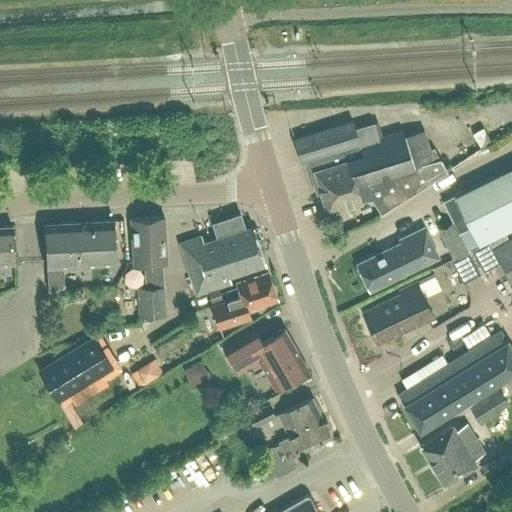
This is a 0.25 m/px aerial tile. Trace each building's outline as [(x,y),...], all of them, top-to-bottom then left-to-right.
[(351,119),(293,138),(300,161),(305,160),(313,184),(317,183),(326,211),(370,197),(380,212),(446,170),(432,147),(429,149),(423,129),(403,134),(402,129),(377,136),(373,121),(354,127),(351,119)] [(511,164),(453,194),(461,209),(477,243),(511,226),(511,164)] [(228,275),(265,262),(253,217),(246,220),(239,204),(211,213),(218,231),(204,237),(201,230),(178,238),(195,293),(230,281),(228,275)] [(166,261),(163,215),(129,218),(132,263),(143,262),(145,286),(137,287),(139,316),(165,314),(162,261),(166,261)] [(112,218),(43,222),(46,266),(115,262),(114,240),(113,220),(112,218)] [(437,228),(452,257),(466,250),(452,221),(437,228)] [(0,263),(13,262),(11,224),(0,224),(0,263)] [(423,225),(401,236),(399,237),(400,240),(356,262),(369,289),(438,256),(423,225)] [(511,235),(491,248),(511,282),(511,235)] [(237,286),(225,290),(228,298),(210,304),(217,327),(248,317),(245,310),(261,305),(260,302),(275,296),(267,271),(236,282),(237,286)] [(403,330),(432,316),(415,281),(399,289),(400,292),(362,310),(377,341),(402,329),(403,330)] [(237,371),(257,358),(275,388),(306,369),(306,370),(307,369),(280,322),(267,330),(269,335),(260,340),(252,326),(221,345),(237,371)] [(506,339),(500,329),(397,392),(404,402),(402,403),(419,429),(511,371),(511,346),(507,338),(506,339)] [(93,335),(38,370),(56,400),(112,365),(93,335)] [(109,368),(117,381),(135,370),(126,357),(109,368)] [(498,410),(508,404),(497,384),(486,391),(487,393),(468,405),(480,424),(499,412),(498,410)] [(67,394),(61,399),(79,421),(85,415),(67,394)] [(313,442),(329,434),(327,430),(328,427),(326,422),(322,420),(319,413),(320,413),(311,396),(277,412),(287,434),(277,439),(279,442),(262,450),(275,475),(295,466),(290,456),(312,444),(313,442)] [(253,426),(274,416),(268,403),(247,413),(253,426)] [(472,457),(483,451),(465,422),(454,429),(451,424),(418,444),(442,483),(475,463),(472,457)] [(318,511),(308,494),(305,494),(305,493),(272,511),(318,511)]
